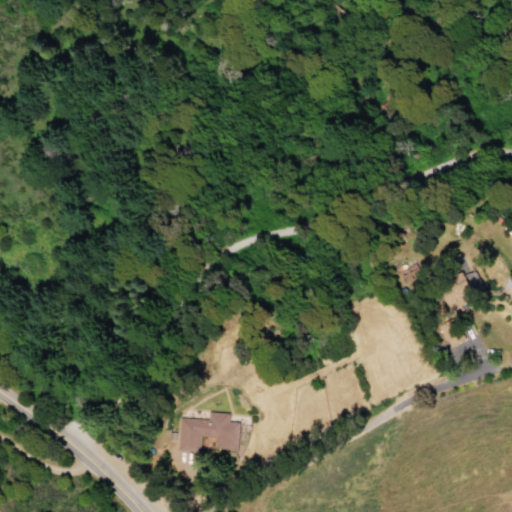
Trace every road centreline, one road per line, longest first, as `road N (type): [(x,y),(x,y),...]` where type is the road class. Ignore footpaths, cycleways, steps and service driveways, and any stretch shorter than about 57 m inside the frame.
road 1 (track): [(59,437),(147,377),(199,273),(243,238),(337,217),(380,189),(465,163),(511,166)]
road 2 (secondary): [(0,395),(94,466),(139,511)]
